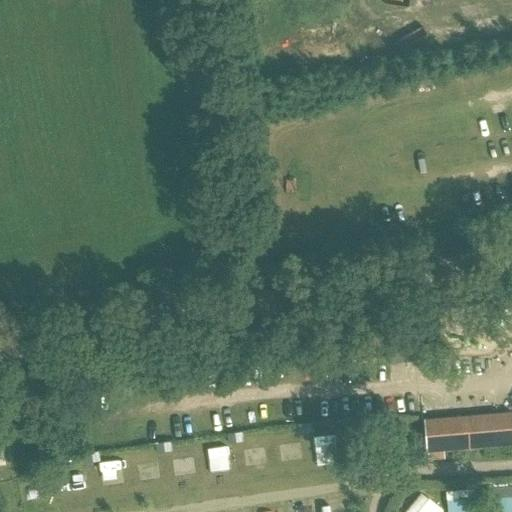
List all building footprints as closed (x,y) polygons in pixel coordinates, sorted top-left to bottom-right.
[(455,345),(506,340),(504,324),(453,329),(455,345)] [(413,326),(384,329),(385,337),(387,363),(416,360),(413,332),(413,326)] [(365,366),(375,365),(373,339),(363,340),(365,366)] [(417,415),(417,398),(382,398),(382,415),(417,415)] [(511,423),(463,427),(465,451),(511,448),(511,423)] [(391,441),(407,441),(406,429),(391,430),(391,441)] [(0,450),(11,449),(9,438),(0,438),(0,450)] [(511,511),(511,481),(495,482),(495,511),(511,511)] [(456,511),(478,511),(477,489),(455,490),(456,511)] [(410,511),(448,511),(450,510),(427,491),(410,511)]
